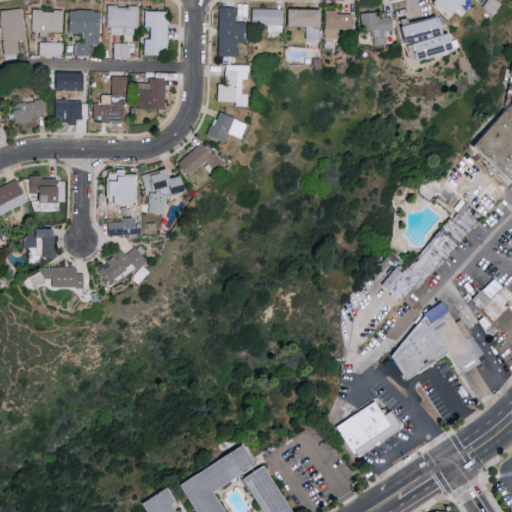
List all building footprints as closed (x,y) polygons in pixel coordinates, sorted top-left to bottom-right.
[(451,16),(466,0),(437,0),(436,2),(451,16)] [(487,0),(483,8),(494,15),(501,4),(493,0),(487,0)] [(138,36),(138,7),(110,6),(109,35),(138,36)] [(239,57),(240,42),(247,43),(247,23),(238,22),(238,8),(220,8),(219,57),(239,57)] [(2,10),(5,55),(19,54),(19,41),(26,40),(24,9),(2,10)] [(253,27),(265,27),(265,32),(284,33),(285,10),(254,9),(253,27)] [(307,40),(323,40),(323,10),(292,9),(292,27),(307,28),(307,40)] [(62,33),(63,11),(32,10),(31,32),(62,33)] [(90,56),(90,44),(100,45),(101,11),(71,10),(71,33),(84,34),(84,43),(76,42),(76,56),(90,56)] [(145,55),(169,56),(170,12),(146,11),(146,27),(152,28),(152,39),(146,39),(145,55)] [(354,13),(327,12),(326,38),(340,39),(341,30),(353,30),(354,13)] [(361,30),(375,30),(375,45),(387,45),(387,31),(394,31),(394,17),(380,18),(380,13),(361,14),(361,30)] [(41,56),(62,55),(61,42),(40,43),(41,56)] [(128,43),(114,43),(114,57),(128,57),(128,43)] [(218,101),(236,102),(236,106),(247,106),(248,94),(242,94),(243,79),(248,79),(249,65),(227,65),(226,85),(219,84),(218,101)] [(128,77),(112,76),(112,94),(128,94),(128,77)] [(166,110),(167,79),(150,79),(150,84),(141,83),(140,109),(166,110)] [(82,101),(56,100),(56,117),(82,117),(82,101)] [(47,101),(15,102),(16,123),(33,122),(33,116),(47,115),(47,101)] [(126,104),(94,103),(94,120),(125,122),(126,104)] [(511,182),(474,149),(497,122),(503,114),(511,115),(511,182)] [(211,175),(223,165),(204,142),(179,163),(190,176),(202,165),(211,175)] [(509,198),(488,220),(485,219),(464,244),(452,260),(448,264),(447,263),(426,285),(405,306),(404,306),(392,296),(389,294),(391,292),(410,269),(412,271),(433,244),(452,221),(452,220),(433,205),(451,183),(468,163),(491,183),(509,198)] [(143,175),(145,187),(145,191),(149,194),(148,205),(150,213),(165,214),(167,195),(172,195),(188,193),(185,177),(173,179),(171,169),(143,175)] [(137,202),(136,174),(108,174),(108,197),(126,196),(126,202),(137,202)] [(31,194),(42,194),(42,204),(61,204),(61,178),(31,177),(31,194)] [(0,214),(27,203),(18,181),(0,187),(0,214)] [(142,235),(142,226),(135,227),(135,220),(110,221),(110,236),(142,235)] [(25,248),(39,248),(39,256),(57,257),(58,230),(26,229),(25,248)] [(124,256),(123,255),(117,259),(115,257),(97,270),(109,287),(147,261),(137,247),(124,256)] [(45,268),(45,279),(54,279),(54,287),(84,288),(84,269),(45,268)] [(511,293),(511,310),(494,328),(472,305),(484,293),(494,302),(508,290),(511,293)] [(426,328),(446,315),(477,366),(457,378),(444,356),(426,328)] [(401,383),(387,358),(420,317),(426,328),(444,356),(401,383)] [(377,405),(384,414),(393,410),(393,409),(405,428),(408,432),(393,442),(358,464),(338,430),(341,428),(377,405)] [(190,511),(175,488),(235,449),(247,468),(208,493),(220,511),(190,511)] [(136,508),(138,511),(289,511),(259,467),(240,480),(261,511),(167,511),(163,506),(167,504),(159,492),(136,508)] [(181,511),(177,502),(179,501),(172,487),(149,500),(155,511),(181,511)]
